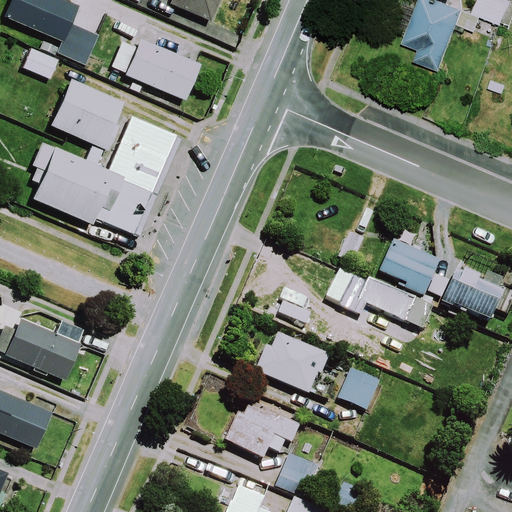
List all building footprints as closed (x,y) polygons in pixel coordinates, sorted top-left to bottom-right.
[(94,15),(56,0),(9,0),(1,21),(62,45),(68,29),(85,36),(94,15)] [(216,0),(171,0),(168,8),(208,23),(216,0)] [(481,17),(461,10),(430,0),(420,0),(417,11),(403,6),(395,29),(407,33),(403,45),(419,50),(415,63),(441,71),(456,26),(475,32),(481,17)] [(511,3),(504,0),(478,0),(474,13),(502,24),(511,3)] [(136,51),(120,44),(109,73),(184,103),(198,69),(139,44),(136,51)] [(57,64),(30,52),(22,71),(49,82),(57,64)] [(124,107),(68,84),(48,129),(90,147),(83,165),(40,146),(25,182),(37,187),(30,203),(89,228),(92,221),(133,238),(176,136),(129,117),(105,175),(97,171),(124,107)] [(365,242),(351,235),(338,260),(352,268),(365,242)] [(439,266),(392,245),(377,280),(434,305),(445,281),(434,276),(439,266)] [(340,287),(301,269),(278,320),(360,357),(369,337),(326,317),(340,287)] [(503,295),(456,274),(442,304),(489,326),(503,295)] [(431,312),(370,281),(359,303),(420,334),(431,312)] [(79,348),(19,322),(14,332),(3,328),(0,335),(0,356),(63,383),(79,348)] [(326,360),(271,336),(255,375),(309,399),(326,360)] [(380,385),(350,372),(337,402),(367,415),(380,385)] [(49,416),(0,395),(0,436),(35,451),(49,416)] [(288,433),(240,411),(224,445),(261,462),(266,451),(277,456),(288,433)] [(320,469),(290,456),(275,490),(305,503),(320,469)] [(263,502),(237,490),(227,511),(259,511),(263,502)] [(321,511),(296,502),(292,511),(321,511)]
